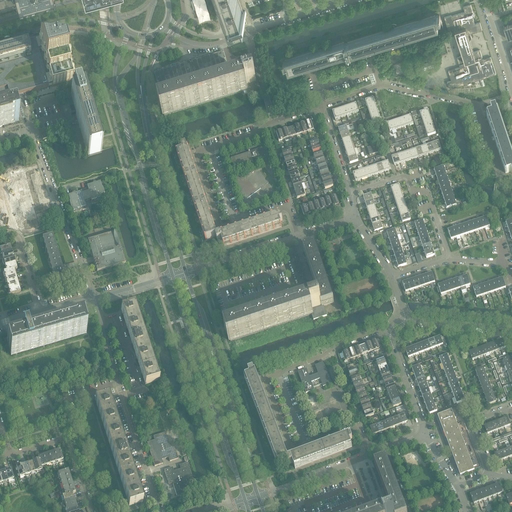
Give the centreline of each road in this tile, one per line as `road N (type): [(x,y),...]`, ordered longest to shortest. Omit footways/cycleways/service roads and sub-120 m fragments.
road 1 (residential): [(369,455),(358,426),(288,451),(262,379),(385,327)]
road 2 (residential): [(298,235),(288,205),(223,226),(197,151),(320,106)]
road 3 (tertiary): [(126,31),(116,81),(172,277)]
road 4 (tertiary): [(172,277),(244,501)]
road 5 (tertiary): [(258,496),(186,272)]
road 6 (residential): [(320,106),(380,86),(478,107),(501,175)]
road 7 (residential): [(160,511),(93,299)]
road 8 (residential): [(31,131),(93,299)]
road 9 (tertiary): [(186,272),(143,101)]
road 10 (residential): [(450,258),(429,192),(411,190),(406,175),(350,194)]
road 11 (residential): [(143,101),(234,74),(224,38)]
road 12 (residential): [(228,320),(297,297),(279,242)]
road 13 (residential): [(91,511),(65,443),(10,454)]
road 14 (tertiary): [(0,39),(64,21),(122,26)]
road 15 (tertiary): [(117,2),(66,1),(0,20)]
